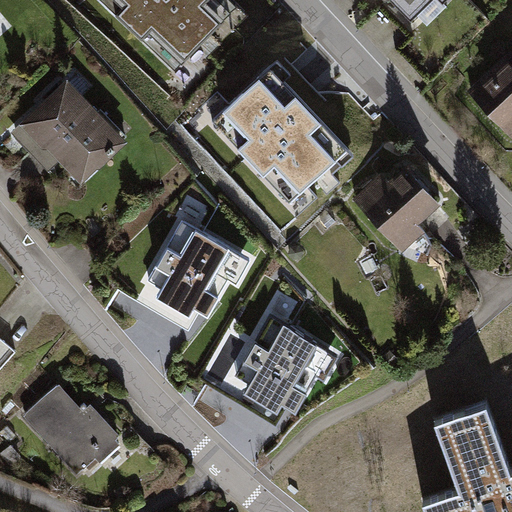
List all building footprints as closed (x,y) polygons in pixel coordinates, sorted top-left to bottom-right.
[(219,0),(95,0),(174,77),(235,16),(219,0)] [(366,0),(385,20),(394,12),(414,33),(448,0),(366,0)] [(511,59),(466,100),(509,149),(511,147),(511,59)] [(261,80),(209,128),(261,184),(314,136),(261,80)] [(64,97),(17,142),(76,202),(123,157),(64,97)] [(385,182),(353,210),(400,263),(427,239),(419,231),(440,213),(409,179),(394,192),(385,182)] [(182,222),(149,282),(161,288),(155,300),(189,318),(193,311),(206,318),(227,280),(237,285),(251,259),(182,222)] [(344,356),(271,314),(233,379),(245,387),(239,398),(274,419),(280,408),(294,416),(315,381),(326,388),(344,356)] [(0,376),(17,358),(0,342),(0,323),(0,324),(0,323),(0,376)] [(511,511),(511,446),(494,377),(434,392),(451,462),(420,469),(431,511),(511,511)] [(57,389),(24,416),(79,483),(124,447),(93,409),(81,418),(57,389)]
